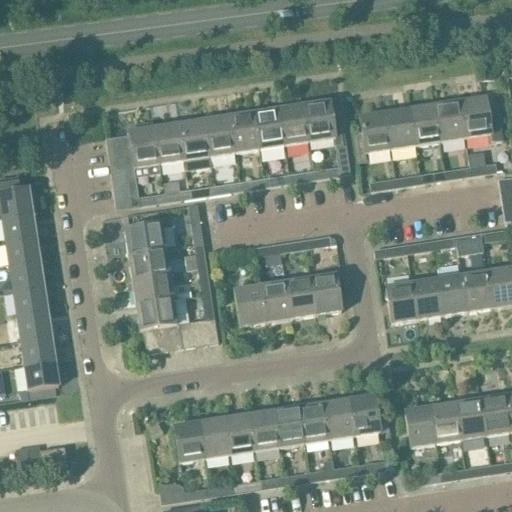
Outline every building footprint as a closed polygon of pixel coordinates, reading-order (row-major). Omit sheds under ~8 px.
[(460,108),(466,145),(489,142),(490,148),(503,146),(500,120),(490,121),(487,104),(460,108)] [(305,109),(311,146),(333,143),(335,153),(346,151),(341,119),(332,121),(330,105),(305,109)] [(466,145),(460,108),(435,111),(441,149),(466,145)] [(286,150),(311,146),(305,109),(280,113),(286,150)] [(411,115),(416,152),(441,149),(435,111),(411,115)] [(255,117),(261,154),(286,150),(280,113),(255,117)] [(386,118),(392,156),(416,152),(411,115),(386,118)] [(236,157),(261,154),(255,117),(230,120),(236,157)] [(392,156),(386,118),(361,122),(361,121),(358,121),(361,137),(352,137),(356,167),(368,166),(368,159),(392,156)] [(211,161),(236,157),(230,120),(205,124),(211,161)] [(211,161),(205,124),(181,128),(187,165),(184,165),(185,175),(211,172),(209,161),(211,161)] [(128,136),(129,139),(131,154),(133,168),(134,173),(149,171),(150,180),(161,178),(160,169),(161,169),(155,132),(143,134),(142,128),(129,130),(130,136),(128,136)] [(161,169),(184,165),(187,165),(181,128),(155,132),(161,169)] [(131,154),(129,139),(106,143),(108,157),(131,154)] [(133,168),(131,154),(108,157),(110,171),(133,168)] [(495,167),(470,171),(472,180),(497,176),(495,167)] [(134,173),(133,168),(110,171),(112,185),(135,182),(134,173)] [(339,171),(315,175),(316,184),(349,179),(348,172),(340,174),(339,171)] [(446,184),(472,180),(470,171),(445,175),(446,184)] [(292,188),(316,184),(315,175),(290,178),(292,188)] [(422,188),(446,184),(445,175),(420,179),(422,188)] [(267,192),(292,188),(290,178),(265,182),(267,192)] [(397,191),(422,188),(420,179),(396,182),(397,191)] [(511,181),(498,184),(500,199),(511,197),(511,181)] [(137,196),(135,182),(112,185),(114,199),(137,196)] [(242,195),(267,192),(265,182),(240,186),(242,195)] [(397,191),(396,182),(369,186),(371,195),(397,191)] [(17,183),(0,185),(0,212),(2,223),(32,219),(37,218),(34,202),(29,203),(28,194),(19,195),(17,183)] [(217,199),(242,195),(240,186),(215,189),(217,199)] [(193,203),(217,199),(215,189),(191,193),(193,203)] [(168,207),(193,203),(191,193),(166,197),(168,207)] [(138,201),(137,196),(114,199),(116,215),(139,211),(138,201)] [(166,197),(138,201),(139,211),(168,207),(166,197)] [(502,213),(511,210),(511,197),(500,199),(502,213)] [(511,224),(511,210),(502,213),(504,226),(511,224)] [(6,248),(36,243),(32,219),(2,223),(6,248)] [(125,233),(129,258),(166,252),(162,227),(125,233)] [(200,232),(191,234),(193,248),(203,247),(200,232)] [(505,234),(490,237),(492,246),(506,244),(505,234)] [(455,242),(457,251),(458,260),(483,256),(482,248),(481,238),(455,242)] [(329,241),(305,245),(307,254),(330,250),(336,249),(336,248),(334,244),(333,242),(331,241),(329,241)] [(455,242),(440,244),(442,254),(457,251),(455,242)] [(9,272),(40,268),(36,243),(6,248),(9,272)] [(281,258),(307,254),(305,245),(279,249),(281,258)] [(431,246),(417,248),(419,257),(432,255),(431,246)] [(279,249),(255,252),(257,261),(281,258),(279,249)] [(406,249),(391,251),(393,261),(407,259),(406,249)] [(129,258),(133,283),(170,277),(166,252),(129,258)] [(229,266),(257,261),(255,252),(228,257),(229,266)] [(204,257),(195,259),(197,273),(206,271),(205,259),(204,257)] [(13,297),(43,292),(40,268),(9,272),(13,297)] [(511,273),(487,278),(492,313),(511,310),(511,273)] [(133,283),(137,308),(174,302),(170,277),(133,283)] [(311,282),(317,319),(342,315),(336,278),(311,282)] [(467,317),(492,313),(487,278),(461,281),(467,317)] [(437,285),(443,321),(467,317),(461,281),(437,285)] [(208,282),(198,284),(201,298),(210,297),(208,282)] [(291,323),(317,319),(311,282),(285,286),(291,323)] [(417,325),(443,321),(437,285),(412,289),(417,325)] [(267,327),(291,323),(285,286),(261,290),(267,327)] [(392,329),(417,325),(412,289),(387,293),(392,329)] [(267,327),(261,290),(235,294),(241,331),(267,327)] [(17,321),(47,317),(43,292),(13,297),(17,321)] [(174,302),(137,308),(141,334),(143,333),(161,331),(178,328),(174,302)] [(212,309),(202,310),(204,324),(214,322),(212,309)] [(21,346),(51,341),(47,317),(17,321),(21,346)] [(218,348),(214,322),(204,324),(202,325),(206,349),(218,348)] [(206,349),(202,325),(190,326),(194,351),(206,349)] [(190,326),(178,328),(182,353),(194,351),(190,326)] [(178,328),(161,331),(164,356),(182,353),(178,328)] [(147,359),(164,356),(161,331),(143,333),(147,359)] [(25,370),(55,366),(51,341),(21,346),(25,370)] [(59,390),(55,366),(25,370),(29,395),(59,390)] [(350,405),(355,442),(381,438),(375,401),(350,405)] [(487,442),(511,438),(506,402),(481,406),(487,442)] [(331,446),(355,442),(350,405),(325,408),(331,446)] [(461,445),(487,442),(481,406),(456,409),(461,445)] [(300,412),(306,450),(331,446),(325,408),(300,412)] [(436,449),(461,445),(456,409),(431,413),(436,449)] [(281,453),(306,450),(300,412),(275,416),(281,453)] [(436,449),(431,413),(406,417),(411,453),(436,449)] [(256,457),(281,453),(275,416),(250,420),(256,457)] [(231,461),(256,457),(250,420),(225,424),(231,461)] [(206,465),(231,461),(225,424),(200,428),(206,465)] [(181,469),(206,465),(200,428),(175,431),(181,469)] [(26,452),(30,476),(42,474),(41,470),(39,456),(38,450),(26,452)] [(18,477),(30,476),(26,452),(14,454),(18,477)] [(63,452),(39,456),(41,470),(66,466),(63,452)] [(360,469),(361,479),(385,475),(395,474),(394,468),(391,468),(391,464),(360,469)] [(492,478),(511,475),(511,465),(491,469),(492,478)] [(335,473),(336,483),(361,479),(360,469),(335,473)] [(467,482),(492,478),(491,469),(466,473),(467,482)] [(310,477),(311,487),(336,483),(335,473),(310,477)] [(442,486),(467,482),(466,473),(441,477),(442,486)] [(311,487),(310,477),(285,481),(286,490),(311,487)] [(442,486),(441,477),(413,481),(415,491),(442,486)] [(260,484),(262,494),(286,490),(285,481),(260,484)] [(237,498),(262,494),(260,484),(235,488),(237,498)] [(212,502),(237,498),(235,488),(210,492),(212,502)] [(161,510),(187,506),(186,496),(183,496),(182,492),(159,496),(161,510)] [(212,502),(210,492),(186,496),(187,506),(212,502)]
